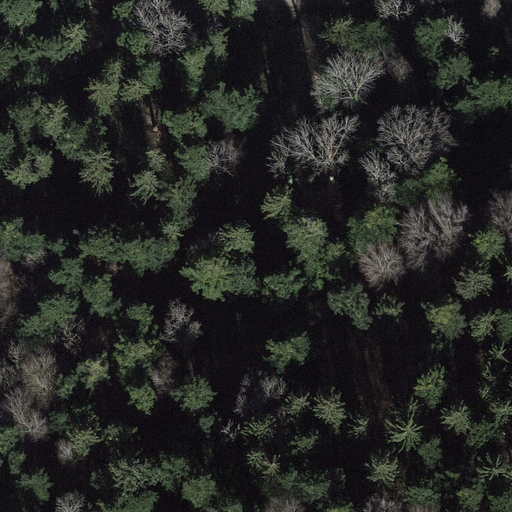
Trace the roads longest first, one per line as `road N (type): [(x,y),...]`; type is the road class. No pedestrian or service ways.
road 1 (track): [(511,168),(450,231),(268,343),(162,391),(0,441)]
road 2 (track): [(280,0),(217,2),(134,20),(36,63),(0,69)]
